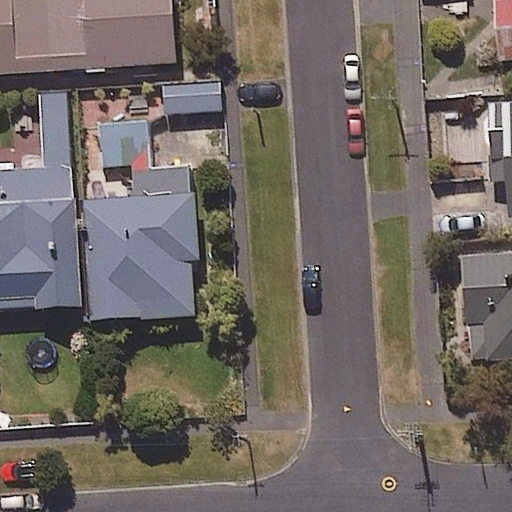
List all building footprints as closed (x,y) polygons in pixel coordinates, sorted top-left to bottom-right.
[(0,0),(0,76),(182,66),(178,0),(0,0)] [(166,80),(167,117),(227,115),(226,78),(166,80)] [(85,309),(82,252),(77,169),(73,97),(41,98),(45,171),(0,173),(0,313),(66,310),(85,309)] [(511,159),(511,105),(496,106),(498,156),(511,155),(511,159)] [(140,168),(141,124),(99,124),(99,167),(140,168)] [(154,172),(133,172),(134,199),(96,201),(100,323),(200,319),(198,263),(205,263),(201,170),(154,172)] [(511,251),(468,254),(470,320),(461,321),(463,363),(511,361),(511,251)]
